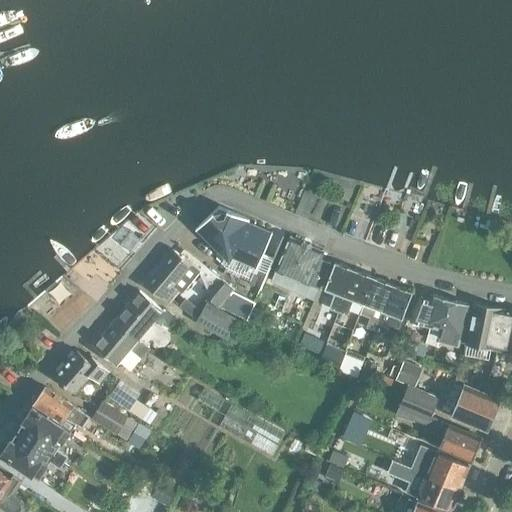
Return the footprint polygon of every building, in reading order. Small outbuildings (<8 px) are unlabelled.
[(260,289),(274,258),(263,253),(273,232),(248,221),(249,219),(228,209),(228,208),(219,205),(212,211),(195,228),(196,229),(197,228),(221,253),(215,258),(225,268),(255,281),(252,286),(260,289)] [(329,262),(319,258),(322,250),(290,236),(276,269),(307,282),(302,294),(314,299),(329,262)] [(159,265),(145,282),(162,296),(166,293),(173,298),(183,285),(197,268),(173,248),(172,248),(159,265)] [(338,310),(354,268),(334,261),(324,288),(335,292),(329,307),(338,310)] [(354,268),(338,310),(347,314),(348,310),(361,314),(365,304),(376,276),(354,268)] [(392,282),(377,277),(362,313),(370,316),(367,325),(375,328),(392,282)] [(225,281),(210,298),(220,307),(235,289),(225,281)] [(382,310),(375,329),(384,332),(387,324),(398,328),(413,290),(392,282),(382,310)] [(127,304),(116,317),(138,337),(147,344),(151,340),(156,345),(164,344),(168,339),(168,331),(153,319),(161,309),(139,290),(127,304)] [(232,293),(222,307),(247,319),(254,304),(232,293)] [(411,321),(423,324),(430,327),(426,343),(437,346),(439,338),(439,337),(450,298),(431,293),(429,299),(420,297),(411,321)] [(199,309),(186,298),(180,306),(193,316),(199,309)] [(439,338),(438,341),(458,346),(459,340),(466,342),(472,311),(467,309),(469,303),(450,298),(439,337),(439,338)] [(196,323),(227,339),(238,319),(207,302),(196,323)] [(497,348),(505,309),(474,303),(472,311),(466,342),(497,348)] [(511,310),(505,309),(497,348),(509,350),(510,355),(511,355),(511,310)] [(104,331),(92,345),(115,364),(126,350),(129,347),(142,358),(150,348),(147,345),(147,344),(138,337),(116,317),(104,331)] [(321,358),(337,366),(344,352),(328,344),(321,358)] [(92,363),(78,350),(55,375),(74,391),(89,374),(98,382),(108,371),(96,360),(92,363)] [(364,361),(347,353),(342,365),(359,373),(364,361)] [(403,357),(396,372),(416,381),(422,366),(403,357)] [(367,360),(360,378),(371,383),(378,365),(367,360)] [(399,407),(396,415),(426,421),(433,424),(436,416),(430,414),(437,395),(408,384),(399,407)] [(485,428),(498,398),(464,384),(462,391),(458,389),(451,406),(455,407),(452,414),(485,428)] [(46,386),(33,405),(60,423),(71,431),(78,421),(82,423),(88,414),(46,386)] [(116,387),(109,398),(159,431),(169,417),(159,411),(156,414),(152,411),(116,387)] [(134,422),(102,401),(91,417),(123,438),(134,422)] [(278,449),(288,424),(230,403),(221,428),(278,449)] [(59,449),(71,431),(60,423),(33,405),(32,407),(27,408),(24,413),(25,418),(17,431),(64,461),(68,455),(59,449)] [(439,447),(471,460),(481,436),(441,420),(439,425),(447,428),(439,447)] [(140,447),(151,430),(139,422),(128,440),(140,447)] [(392,426),(387,439),(416,450),(421,439),(392,426)] [(64,461),(17,431),(12,438),(11,438),(10,440),(5,441),(2,446),(3,451),(1,453),(39,478),(49,464),(48,463),(51,460),(61,466),(64,461)] [(412,466),(412,467),(415,469),(416,467),(459,486),(468,463),(436,450),(422,444),(412,466)] [(330,477),(342,477),(343,449),(331,448),(330,477)] [(167,481),(179,487),(193,458),(182,453),(167,481)] [(393,460),(388,472),(410,481),(406,491),(418,495),(450,508),(459,486),(416,467),(415,469),(412,467),(393,460)] [(0,470),(0,511),(17,511),(24,503),(12,495),(23,481),(13,474),(11,478),(0,470)] [(153,495),(169,503),(177,489),(160,480),(153,495)] [(402,511),(446,511),(409,497),(402,511)]
